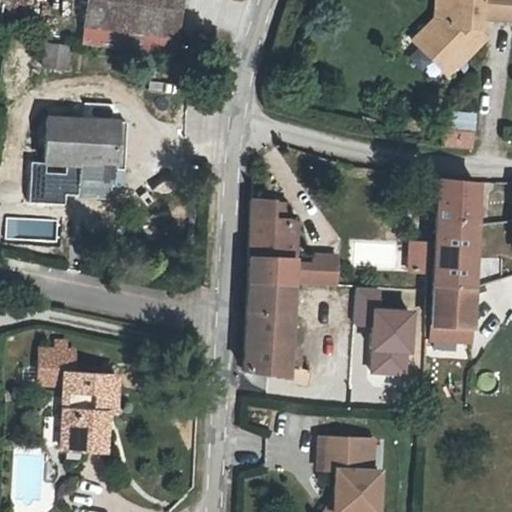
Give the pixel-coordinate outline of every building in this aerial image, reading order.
[(87,0),(84,23),(143,31),(140,54),(172,58),(180,0),(87,0)] [(511,0),(435,0),(435,7),(433,18),(421,28),(443,54),(460,40),(464,46),(483,30),(473,18),(474,9),(511,12),(511,0)] [(442,64),(464,46),(460,40),(443,54),(421,28),(433,18),(435,7),(412,27),(442,64)] [(143,31),(84,23),(81,46),(140,54),(143,31)] [(69,47),(46,44),(43,66),(66,69),(69,47)] [(474,149),(474,114),(445,114),(445,149),(474,149)] [(130,126),(50,124),(48,169),(128,171),(130,126)] [(437,169),(431,322),(470,324),(475,174),(437,169)] [(149,180),(130,179),(129,194),(149,194),(149,180)] [(247,206),(244,264),(285,267),(287,224),(281,223),(282,208),(247,206)] [(405,271),(428,272),(429,242),(406,241),(405,271)] [(243,286),(284,287),(285,272),(243,271),(243,286)] [(303,374),(292,372),(281,370),(282,333),(284,287),(243,286),(238,381),(303,388),(303,374)] [(281,370),(292,372),(294,333),(282,333),(281,370)] [(55,342),(54,353),(70,355),(71,343),(55,342)] [(61,389),(55,450),(96,454),(99,414),(112,415),(115,382),(74,378),(76,355),(70,355),(54,353),(42,352),(39,387),(61,389)] [(370,454),(317,450),(314,482),(331,484),(329,511),(328,511),(372,511),(375,486),(367,486),(370,454)]
